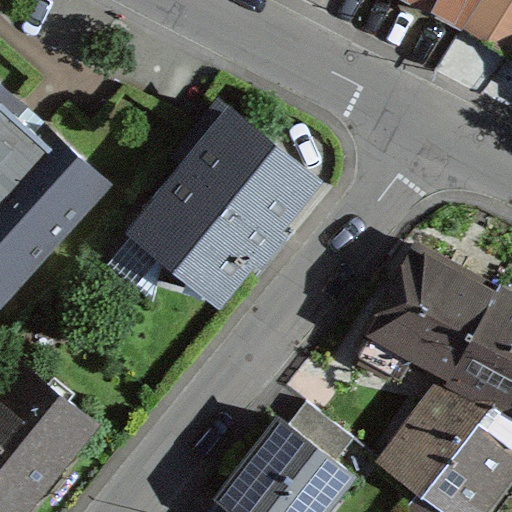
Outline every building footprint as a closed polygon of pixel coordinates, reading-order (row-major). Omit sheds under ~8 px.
[(426,0),(468,21),(479,0),(426,0)] [(511,52),(511,0),(479,0),(468,21),(465,26),(511,55),(511,52)] [(21,99),(0,80),(0,264),(15,277),(106,176),(47,123),(39,133),(12,108),(21,99)] [(159,275),(219,293),(255,249),(261,253),(278,232),(272,226),(313,176),(221,100),(177,153),(189,163),(137,227),(166,251),(159,275)] [(371,330),(358,353),(395,372),(406,351),(449,376),(497,287),(420,244),(403,267),(368,329),(371,330)] [(511,294),(497,287),(449,376),(490,398),(511,409),(511,294)] [(0,511),(15,511),(92,417),(23,362),(0,390),(0,511)] [(449,376),(382,461),(422,488),(490,398),(449,376)] [(355,434),(308,398),(289,422),(337,458),(355,434)] [(467,511),(511,453),(511,409),(490,398),(422,488),(403,511),(467,511)] [(283,416),(221,495),(242,511),(318,511),(352,470),(337,458),(289,422),(283,416)] [(242,511),(221,495),(207,511),(242,511)]
